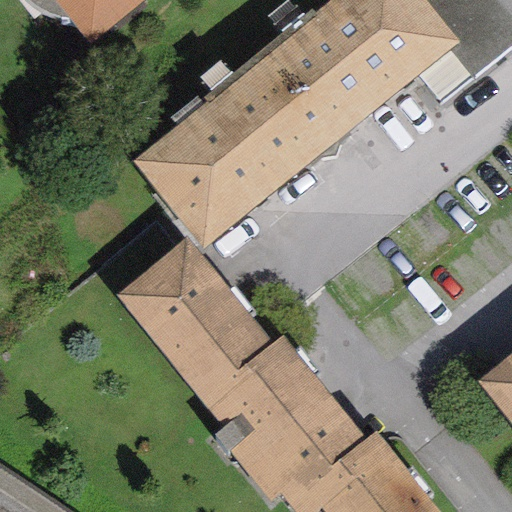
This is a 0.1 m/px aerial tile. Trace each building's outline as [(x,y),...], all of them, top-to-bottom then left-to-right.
[(47,0),(89,52),(153,0),(47,0)] [(207,109),(131,169),(202,257),(451,57),(459,51),(418,0),(341,0),(315,21),(310,16),(203,104),(207,109)] [(418,0),(459,51),(451,57),(471,82),(511,46),(511,20),(495,0),(418,0)] [(185,247),(116,302),(222,433),(213,440),(269,509),(279,501),(288,511),(432,511),(376,442),(366,449),(282,344),(271,353),(185,247)] [(511,363),(477,391),(511,436),(511,363)]
